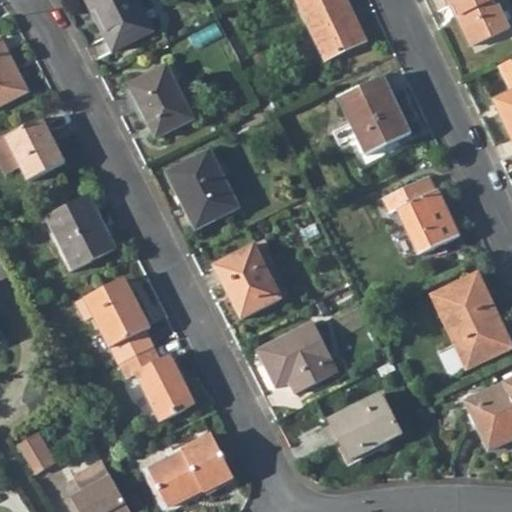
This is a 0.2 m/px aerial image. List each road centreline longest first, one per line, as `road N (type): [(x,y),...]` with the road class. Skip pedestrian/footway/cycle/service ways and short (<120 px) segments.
road 1 (residential): [(28,0),(202,322),(289,511)]
road 2 (residential): [(397,0),(511,238)]
road 3 (residential): [(511,507),(436,501),(369,511)]
